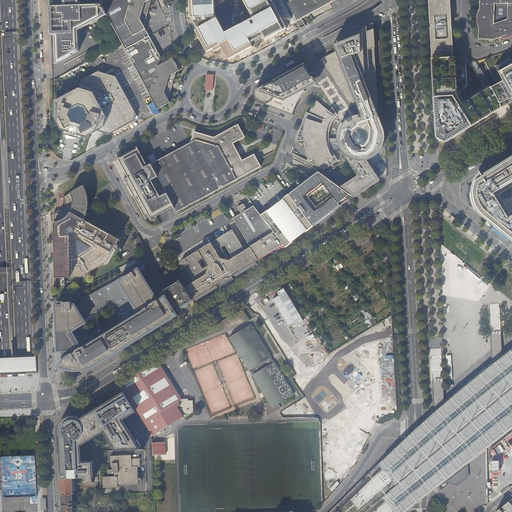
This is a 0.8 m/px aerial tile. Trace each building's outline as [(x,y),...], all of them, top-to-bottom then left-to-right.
[(62,0),(62,7),(52,7),(49,7),(50,35),(54,35),(55,64),(78,52),(77,31),(106,15),(100,5),(80,6),(79,0),(62,0)] [(102,0),(99,2),(100,5),(106,15),(121,43),(122,45),(124,49),(148,36),(142,25),(150,0),(102,0)] [(189,0),(190,17),(206,51),(218,44),(227,60),(285,28),(270,0),(189,0)] [(284,0),(295,21),(301,18),(332,2),(330,0),(284,0)] [(450,22),(448,0),(427,0),(429,23),(432,23),(432,28),(429,28),(431,59),(434,59),(438,58),(438,54),(452,53),(450,27),(449,22),(450,22)] [(478,31),(478,41),(493,42),(498,40),(500,40),(503,39),(503,38),(510,37),(511,36),(511,0),(479,0),(479,10),(478,10),(476,17),(477,17),(477,23),(476,24),(476,25),(477,28),(478,31)] [(299,28),(305,25),(301,18),(295,21),(299,28)] [(320,60),(320,61),(326,59),(362,44),(374,39),(374,29),(373,30),(373,24),(345,39),(346,40),(348,45),(336,52),(320,60)] [(124,49),(148,94),(157,66),(162,63),(148,36),(124,49)] [(306,161),(324,170),(338,161),(335,157),(332,153),(332,152),(339,148),(357,176),(350,181),(362,190),(379,180),(365,158),(368,157),(371,156),(372,156),(372,157),(373,157),(374,156),(374,155),(374,154),(376,153),(377,151),(379,148),(380,146),(381,145),(382,142),(382,139),(382,137),(382,133),(382,131),(381,128),(379,126),(378,124),(376,121),(375,120),(378,115),(374,48),(375,48),(374,39),(362,44),(326,59),(320,61),(350,107),(356,105),(360,115),(358,115),(354,116),(350,118),(347,119),(346,121),(343,124),(342,123),(341,124),(340,125),(339,127),(337,132),(337,134),(337,139),(329,139),(329,138),(329,135),(329,132),(330,128),(332,122),(334,119),(337,115),(332,108),(329,111),(316,101),(313,105),(311,108),(309,112),(309,114),(306,112),(295,141),(304,141),(304,148),(305,152),(306,154),(308,159),(306,161)] [(333,46),(336,52),(348,45),(346,40),(333,46)] [(157,66),(148,94),(153,103),(157,109),(169,103),(167,99),(175,73),(178,71),(171,58),(162,63),(157,66)] [(490,91),(488,88),(480,93),(469,100),(460,106),(456,100),(456,98),(455,80),(454,67),(454,62),(450,62),(450,58),(438,58),(434,59),(434,63),(431,63),(432,69),(433,81),(434,99),(435,129),(436,132),(437,134),(440,137),(442,138),(445,139),(447,139),(449,138),(452,137),(456,135),(469,126),(481,119),(492,112),(501,107),(490,91)] [(511,59),(498,68),(506,82),(490,91),(501,107),(511,100),(511,59)] [(304,85),(313,82),(313,80),(314,77),(305,69),(289,77),(286,76),(272,84),(271,87),(268,85),(266,84),(262,84),(259,85),(256,88),(254,92),(254,96),(255,100),(258,102),(292,115),(295,108),(298,101),(302,95),(308,87),(304,85)] [(81,80),(77,87),(91,92),(105,116),(101,126),(93,131),(108,134),(131,122),(133,123),(135,113),(134,113),(134,112),(114,76),(97,71),(81,80)] [(91,92),(77,87),(71,91),(53,101),(52,118),(58,128),(62,129),(81,134),(84,135),(93,131),(101,126),(105,116),(91,92)] [(150,115),(154,116),(159,113),(157,109),(153,103),(146,106),(150,115)] [(174,208),(176,212),(260,166),(253,153),(241,160),(238,155),(239,153),(236,149),(235,149),(232,143),(244,136),(237,124),(213,137),(193,133),(191,141),(151,163),(149,164),(165,193),(170,202),(173,207),(174,208)] [(61,133),(80,138),(81,134),(62,129),(61,133)] [(146,166),(136,148),(118,158),(127,176),(123,178),(145,218),(148,216),(151,220),(174,208),(173,207),(170,202),(165,193),(159,196),(150,180),(156,177),(149,164),(146,166)] [(511,158),(488,173),(476,180),(474,185),(473,188),(473,192),(473,196),(473,198),(474,201),(475,205),(477,207),(478,210),(480,212),(481,213),(483,215),(511,238),(511,158)] [(322,219),(345,202),(342,198),(343,197),(348,200),(352,197),(339,187),(316,171),(296,186),(322,219)] [(379,180),(362,190),(364,191),(380,181),(379,180)] [(357,194),(362,190),(350,181),(345,184),(343,185),(341,184),(339,187),(352,197),(357,194)] [(119,235),(83,218),(88,207),(88,195),(84,184),(70,188),(72,198),(72,203),(67,215),(55,219),(54,219),(54,277),(60,277),(60,279),(60,284),(65,284),(65,277),(69,277),(69,233),(73,232),(112,250),(119,235)] [(322,219),(296,186),(286,194),(287,194),(311,226),(312,227),(322,219)] [(311,226),(287,194),(280,199),(290,212),(289,212),(294,218),(304,231),(311,226)] [(289,212),(280,199),(265,210),(275,223),(278,221),(282,226),(279,229),(290,242),(304,231),(294,218),(291,220),(287,214),(289,212)] [(251,206),(232,221),(249,248),(257,261),(272,252),(270,250),(274,248),(275,250),(282,245),(258,215),(251,206)] [(265,210),(258,215),(282,245),(283,247),(290,242),(279,229),(282,226),(278,221),(275,223),(265,210)] [(193,282),(184,288),(191,300),(192,301),(218,285),(220,288),(221,287),(224,281),(225,280),(232,281),(233,280),(231,277),(257,261),(249,248),(244,251),(231,230),(180,261),(193,282)] [(56,360),(56,361),(57,362),(58,366),(57,367),(57,368),(70,371),(78,371),(83,370),(88,368),(94,366),(160,325),(159,324),(161,323),(162,323),(163,323),(163,322),(164,322),(165,322),(165,321),(165,320),(166,320),(167,321),(175,316),(173,312),(191,300),(184,288),(180,281),(160,294),(162,298),(156,301),(136,269),(117,281),(116,280),(80,299),(83,303),(74,308),(73,305),(69,305),(69,303),(54,303),(56,349),(56,353),(57,353),(57,357),(56,358),(57,359),(57,360),(56,360)] [(293,344),(313,333),(306,320),(309,318),(307,315),(302,318),(285,287),(277,291),(279,295),(272,298),(288,328),(279,333),(283,340),(289,336),(293,344)] [(368,325),(372,323),(370,318),(372,317),(368,311),(363,314),(368,325)] [(229,338),(249,370),(271,357),(251,325),(229,338)] [(511,388),(511,350),(503,358),(491,367),(465,388),(446,404),(430,417),(408,437),(377,467),(394,488),(500,398),(511,388)] [(135,413),(150,437),(167,427),(165,424),(181,414),(183,417),(183,419),(193,413),(192,400),(187,402),(187,400),(180,400),(157,362),(118,385),(123,393),(131,406),(135,413)] [(252,376),(269,403),(265,405),(270,414),(281,408),(278,404),(294,395),(274,362),(252,376)] [(388,370),(382,372),(385,381),(391,379),(388,370)] [(442,448),(397,486),(381,500),(390,511),(406,511),(428,495),(467,465),(486,450),(511,429),(511,389),(506,394),(486,411),(442,448)] [(128,417),(135,413),(131,406),(123,393),(116,397),(117,399),(128,417)] [(207,404),(207,408),(227,408),(227,397),(223,397),(223,399),(218,399),(218,404),(207,404)] [(104,432),(111,444),(133,443),(136,441),(123,420),(128,417),(117,399),(100,409),(99,407),(81,418),(76,416),(70,416),(65,418),(61,421),(58,426),(57,431),(58,434),(61,441),(58,443),(60,479),(72,479),(75,479),(84,478),(85,484),(93,484),(93,478),(85,479),(85,470),(91,470),(91,469),(82,469),(81,464),(92,463),(92,462),(81,463),(81,446),(104,432)] [(165,424),(167,427),(183,417),(181,414),(165,424)] [(111,444),(116,452),(144,451),(138,440),(136,441),(133,443),(111,444)] [(153,442),(153,454),(166,454),(165,441),(153,442)] [(131,455),(111,456),(111,463),(112,463),(112,469),(108,469),(108,473),(114,473),(114,476),(103,476),(103,488),(118,487),(117,483),(121,482),(121,484),(138,483),(138,466),(140,466),(140,458),(131,458),(131,455)] [(60,480),(60,494),(72,494),(73,494),(73,492),(73,485),(72,483),(72,479),(60,479),(60,480)] [(60,495),(61,511),(73,511),(72,495),(72,494),(60,494),(60,495)] [(511,511),(511,499),(496,511),(511,511)]
